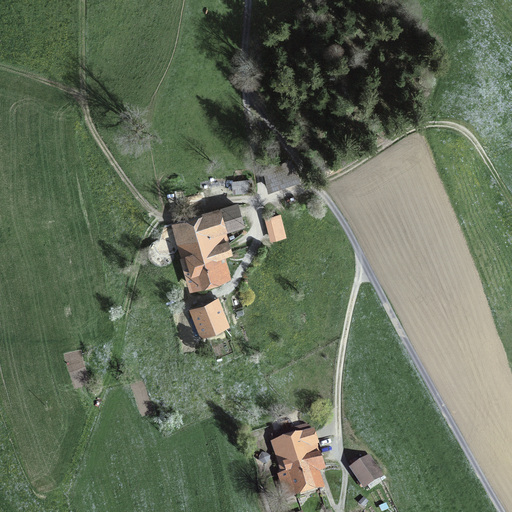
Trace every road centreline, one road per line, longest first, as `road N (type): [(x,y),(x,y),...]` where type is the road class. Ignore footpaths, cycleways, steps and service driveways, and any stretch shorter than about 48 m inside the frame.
road 1 (track): [(501,511),(344,222),(260,114),(247,0)]
road 2 (track): [(314,185),(406,130),(450,124),(476,143),(511,205)]
road 3 (track): [(337,451),(340,355),(362,258)]
